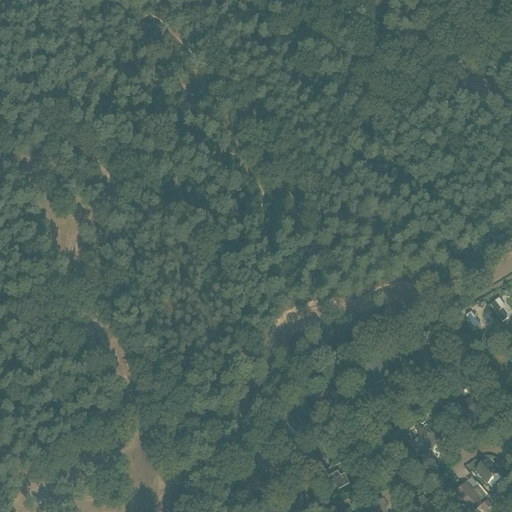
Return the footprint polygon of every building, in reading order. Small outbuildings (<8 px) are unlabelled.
[(495,313),(504,306),(499,299),(489,306),(495,313)] [(488,311),(481,314),(487,326),(494,323),(488,311)] [(465,317),(474,328),(479,324),(470,313),(465,317)] [(425,355),(418,340),(398,350),(401,356),(405,354),(410,362),(425,355)] [(381,371),(384,370),(379,360),(360,369),(370,389),(386,381),(381,371)] [(330,415),(347,407),(336,394),(340,391),(336,385),(331,388),(320,395),(323,399),(318,402),(330,415)] [(451,406),(464,424),(479,414),(469,399),(458,406),(456,403),(451,406)] [(296,435),(307,425),(296,414),(293,416),(289,413),(278,423),(282,427),(285,424),(296,435)] [(414,429),(421,440),(414,444),(420,455),(427,451),(425,448),(441,439),(432,424),(421,430),(419,427),(414,429)] [(367,451),(364,445),(357,449),(361,455),(367,451)] [(327,460),(316,446),(303,455),(314,470),(327,460)] [(355,458),(352,452),(347,455),(351,461),(355,458)] [(374,461),(369,464),(377,477),(381,474),(379,470),(387,465),(380,452),(371,457),(374,461)] [(487,482),(498,473),(488,462),(477,471),(487,482)] [(259,495),(267,482),(248,471),(240,484),(259,495)] [(338,473),(325,480),(327,484),(332,482),(337,491),(350,484),(345,475),(341,477),(338,473)] [(469,510),(480,501),(467,485),(456,494),(469,510)] [(495,493),(491,497),(495,502),(500,498),(495,493)] [(424,497),(414,501),(418,511),(436,511),(431,499),(426,502),(424,497)]
